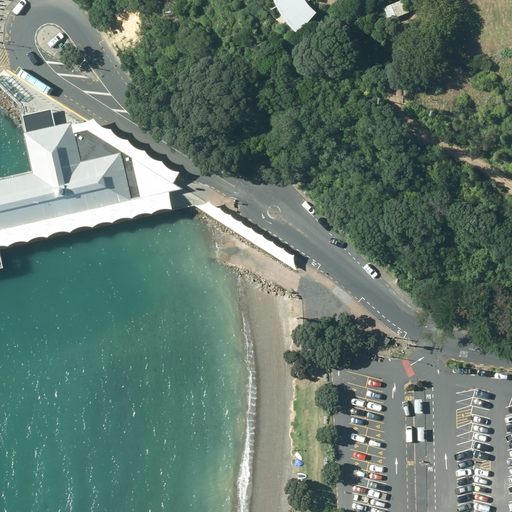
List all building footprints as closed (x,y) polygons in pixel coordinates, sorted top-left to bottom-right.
[(296,35),(315,14),(312,11),(310,8),(308,6),(306,3),(310,1),(309,0),(271,0),(272,1),(276,9),(280,16),(284,23),(293,32),(296,35)] [(385,23),(409,13),(403,0),(401,0),(379,9),(385,23)] [(174,17),(172,7),(162,9),(164,18),(174,17)] [(23,96),(2,77),(0,79),(0,83),(18,100),(23,96)] [(79,122),(74,122),(77,132),(86,130),(123,151),(133,199),(0,228),(0,244),(2,244),(5,243),(9,243),(13,244),(15,242),(18,241),(22,240),(26,239),(30,239),(32,240),(34,238),(37,237),(39,236),(43,235),(46,235),(49,235),(52,235),(55,233),(58,232),(61,230),(64,230),(68,229),(72,230),(75,230),(77,228),(81,226),(84,225),(89,224),(93,224),(97,225),(98,224),(102,222),(106,221),(111,220),(114,220),(116,221),(119,219),(124,216),(129,215),(133,215),(137,216),(138,215),(140,213),(144,212),(147,211),(150,211),(152,210),(156,211),(158,210),(162,208),(166,207),(171,206),(176,207),(171,189),(182,187),(175,183),(182,171),(175,170),(171,168),(168,166),(165,160),(163,160),(156,158),(151,155),(148,150),(145,150),(139,148),(133,144),(130,140),(125,138),(120,136),(115,132),(114,128),(111,128),(104,126),(99,122),(97,117),(94,119),(90,121),(83,123),(79,122)] [(0,228),(133,199),(123,151),(86,130),(77,132),(74,122),(45,128),(27,132),(36,172),(0,179),(0,228)] [(200,205),(195,205),(297,270),(294,264),(294,258),(295,254),(290,253),(286,250),(284,247),(279,247),(275,244),(273,241),(269,240),(265,237),(263,234),(259,233),(255,231),(252,227),(248,226),(245,224),(242,221),(237,220),(234,217),(232,214),(228,213),(224,211),(221,207),(216,206),(213,203),(210,200),(208,202),(204,204),(200,205)]
